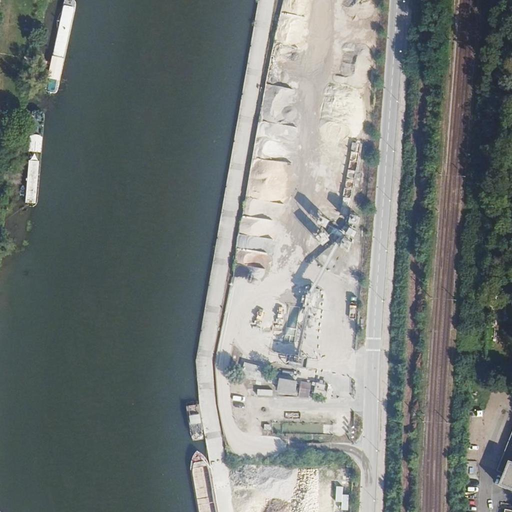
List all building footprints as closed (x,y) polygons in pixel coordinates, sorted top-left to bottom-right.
[(309,9),(310,0),(284,0),(284,4),(309,9)] [(306,30),(305,10),(290,11),(290,6),(283,7),(284,25),(295,25),(296,30),(306,30)] [(278,64),(270,63),(261,119),(291,124),(297,90),(275,86),(278,64)] [(250,279),(251,268),(237,267),(237,279),(250,279)] [(280,344),(280,349),(288,349),(288,353),(297,353),(297,344),(280,344)] [(248,381),(265,384),(266,378),(267,370),(250,367),(248,381)] [(266,378),(265,384),(278,386),(279,380),(266,378)] [(278,386),(265,384),(265,388),(244,385),(242,395),(258,397),(259,394),(272,396),(272,393),(277,393),(277,391),(294,393),(296,382),(279,380),(278,386)] [(311,395),(312,388),(300,386),(299,393),(311,395)] [(511,432),(502,459),(508,461),(499,485),(511,490),(511,432)] [(337,473),(336,487),(350,488),(351,473),(337,473)] [(342,503),(342,511),(350,511),(350,495),(344,495),(344,487),(337,487),(336,503),(342,503)]
